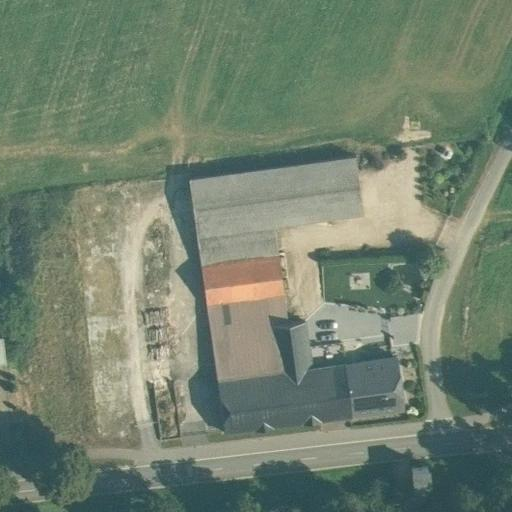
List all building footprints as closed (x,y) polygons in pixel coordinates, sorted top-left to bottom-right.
[(355,155),(188,178),(196,235),(274,224),(363,212),(355,155)] [(274,224),(196,235),(201,266),(278,255),(274,224)] [(278,255),(201,266),(224,433),(334,418),(327,366),(310,368),(304,320),(287,322),(278,255)] [(118,300),(73,301),(76,408),(93,407),(93,428),(122,427),(118,300)] [(396,356),(327,366),(334,418),(403,408),(396,356)] [(427,468),(410,469),(411,486),(428,484),(427,468)]
